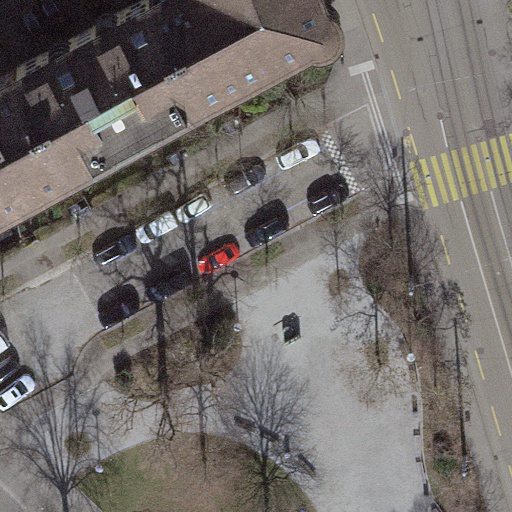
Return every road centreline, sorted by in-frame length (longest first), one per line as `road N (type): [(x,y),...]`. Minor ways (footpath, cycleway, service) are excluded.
road 1 (residential): [(468,99),(381,132),(0,339)]
road 2 (unclassified): [(468,99),(511,263)]
